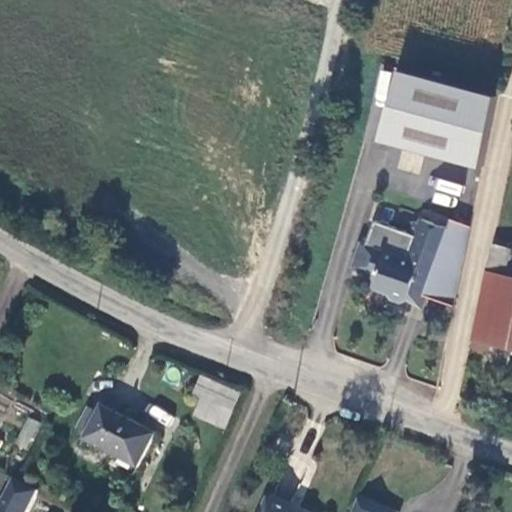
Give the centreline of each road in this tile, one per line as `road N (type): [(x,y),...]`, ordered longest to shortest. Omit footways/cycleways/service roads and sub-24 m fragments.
road 1 (unclassified): [(511,455),(165,323),(0,235)]
road 2 (track): [(330,0),(239,349)]
road 3 (track): [(272,362),(209,511)]
